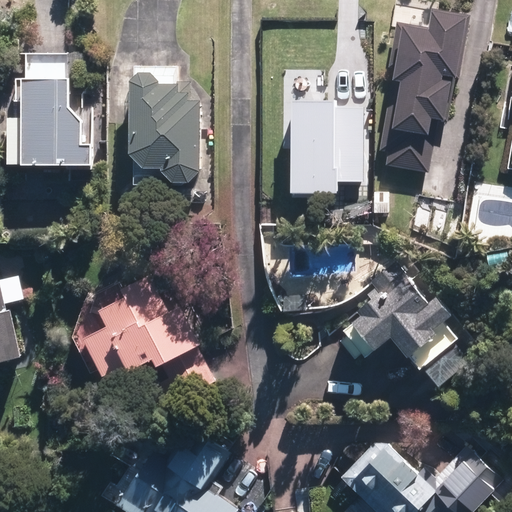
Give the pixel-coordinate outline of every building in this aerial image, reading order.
[(447,120),(465,12),(428,6),(425,26),(398,21),(376,148),(387,150),(384,164),(427,172),(436,118),(447,120)] [(147,70),(135,70),(127,78),(126,151),(138,165),(157,166),(171,181),(183,181),(196,168),(198,81),(157,80),(147,70)] [(68,76),(17,76),(16,161),(91,161),(92,142),(82,142),(82,121),(68,104),(68,76)] [(410,277),(406,280),(397,267),(372,286),(375,289),(351,308),(356,314),(347,321),(353,328),(339,339),(359,362),(390,336),(415,368),(419,365),(434,385),(468,359),(452,339),(456,336),(410,277)] [(99,306),(95,308),(104,325),(79,336),(96,375),(119,364),(122,368),(145,357),(169,403),(217,379),(179,305),(172,309),(167,296),(156,301),(146,282),(142,284),(135,271),(92,293),(99,306)] [(0,357),(18,354),(6,300),(21,297),(16,274),(2,277),(0,277),(0,357)] [(236,511),(239,508),(207,487),(231,451),(171,412),(112,502),(127,511),(236,511)] [(376,511),(474,511),(504,482),(471,451),(465,445),(434,477),(423,465),(416,471),(380,435),(340,475),(376,511)]
